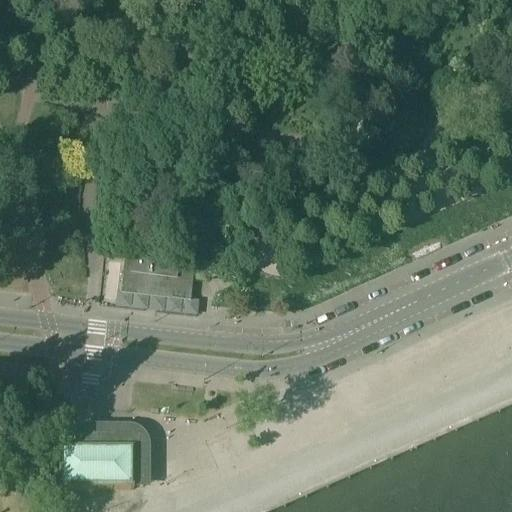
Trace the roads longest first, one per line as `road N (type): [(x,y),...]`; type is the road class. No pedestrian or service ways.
road 1 (unclassified): [(375,0),(81,81),(34,70),(6,0)]
road 2 (tertiary): [(0,343),(271,370),(298,365),(345,336)]
road 3 (tertiary): [(345,336),(235,345),(0,319)]
road 4 (tertiary): [(511,258),(345,336)]
